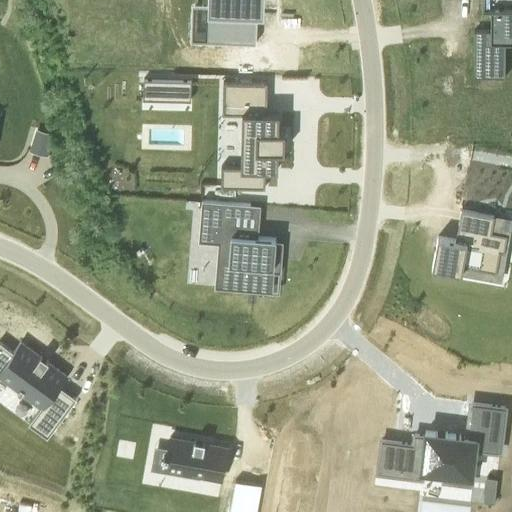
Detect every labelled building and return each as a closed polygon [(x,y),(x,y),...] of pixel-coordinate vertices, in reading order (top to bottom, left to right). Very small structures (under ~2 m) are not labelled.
[(208,0),(208,39),(251,40),(252,0),(208,0)] [(475,30),(474,77),(505,77),(505,44),(511,43),(511,10),(491,10),(491,30),(475,30)] [(222,166),(221,186),(265,187),(266,169),(278,169),(278,151),(284,151),(285,144),(285,138),(285,131),(279,131),(279,113),(267,112),(267,82),(224,81),(223,113),(243,114),(241,166),(222,166)] [(53,134),(38,130),(32,150),(46,155),(53,134)] [(199,241),(219,242),(225,243),(224,262),(232,263),(230,285),(248,287),(248,290),(258,291),(258,288),(266,288),(267,271),(281,272),(283,241),(276,241),(276,238),(258,237),(232,234),(235,204),(235,203),(202,200),(199,241)] [(439,234),(435,265),(472,270),(473,262),(506,266),(509,245),(511,245),(511,227),(499,226),(501,210),(467,206),(464,236),(439,234)] [(0,341),(0,375),(19,389),(18,390),(21,393),(22,391),(42,406),(29,423),(47,437),(76,398),(59,386),(66,376),(47,362),(46,361),(41,357),(40,357),(21,342),(13,352),(0,341)] [(381,439),(377,471),(422,477),(423,470),(472,477),(476,448),(500,451),(506,406),(474,402),(470,436),(426,430),(425,435),(415,434),(413,443),(381,439)] [(197,441),(197,440),(195,439),(195,441),(170,437),(168,448),(167,453),(164,452),(164,457),(167,457),(165,468),(201,474),(222,478),(227,447),(205,443),(206,441),(203,441),(203,443),(197,441)] [(229,511),(256,511),(262,484),(236,479),(229,511)]
